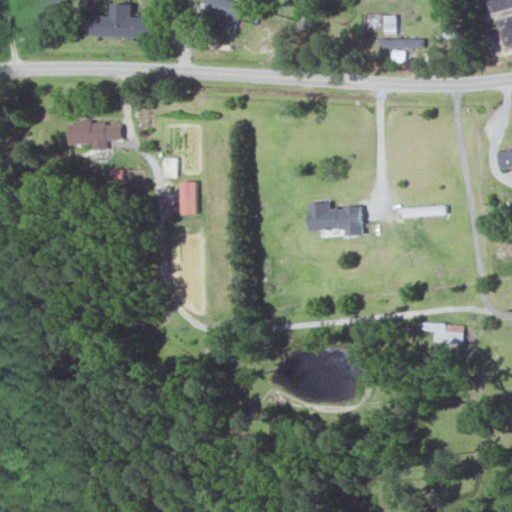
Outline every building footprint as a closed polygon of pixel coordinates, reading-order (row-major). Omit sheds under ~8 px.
[(236,28),(242,2),(232,0),(208,0),(204,20),(236,28)] [(94,15),(93,36),(153,38),(154,17),(132,17),(133,4),(111,4),(111,15),(94,15)] [(398,34),(398,15),(386,15),(386,34),(398,34)] [(413,39),(382,38),(382,47),(412,48),(413,39)] [(121,122),(69,123),(70,144),(93,144),(93,149),(107,149),(107,140),(121,139),(121,122)] [(511,149),(498,151),(500,168),(511,167),(511,149)] [(164,177),(177,177),(178,157),(164,157),(164,177)] [(181,214),(197,213),(197,181),(181,181),(181,214)] [(364,235),(362,206),(331,208),(331,202),(310,203),(311,231),(346,229),(347,236),(364,235)] [(464,324),(423,322),(423,330),(435,330),(435,342),(464,343),(464,324)]
